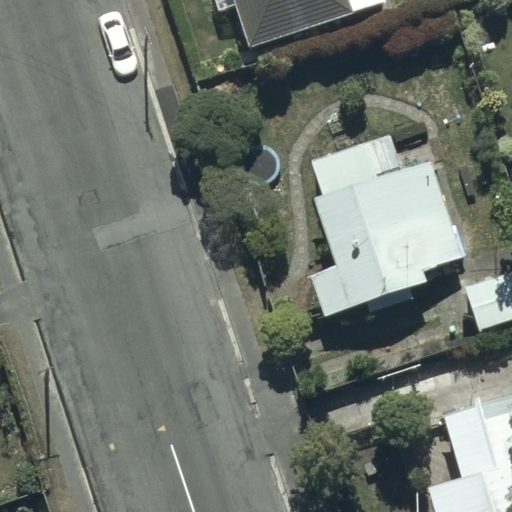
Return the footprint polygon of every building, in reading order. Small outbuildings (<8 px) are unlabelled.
[(207,0),(212,13),(226,9),(237,51),(378,11),(375,0),(207,0)] [(380,138),(298,168),(310,204),(301,207),(324,273),(302,281),(316,319),(413,285),(411,279),(458,263),(422,161),(392,171),(380,138)] [(511,270),(457,291),(472,334),(511,319),(511,270)] [(438,358),(370,379),(381,416),(450,395),(438,358)] [(450,486),(420,498),(423,511),(511,511),(511,399),(433,420),(450,486)]
